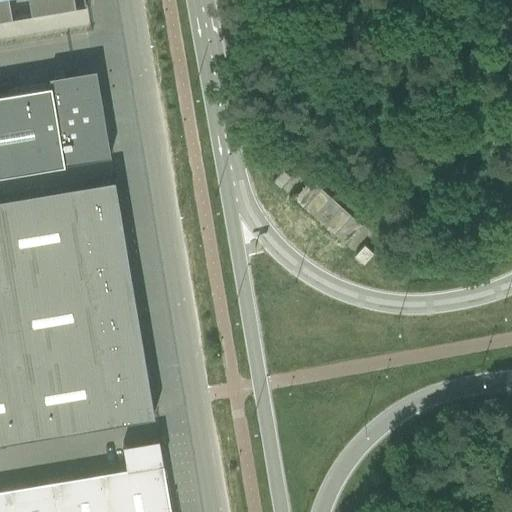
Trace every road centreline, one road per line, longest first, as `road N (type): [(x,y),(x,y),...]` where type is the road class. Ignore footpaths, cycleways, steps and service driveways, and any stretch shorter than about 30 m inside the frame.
road 1 (unclassified): [(212,511),(128,0)]
road 2 (secondary): [(223,176),(286,267),(352,302),(415,314),(511,289)]
road 3 (secondary): [(223,176),(281,511)]
road 4 (secondary): [(511,386),(423,401),(369,434),(331,481),(320,511)]
road 5 (secondary): [(194,0),(223,176)]
road 6 (unknown): [(153,156),(0,184)]
